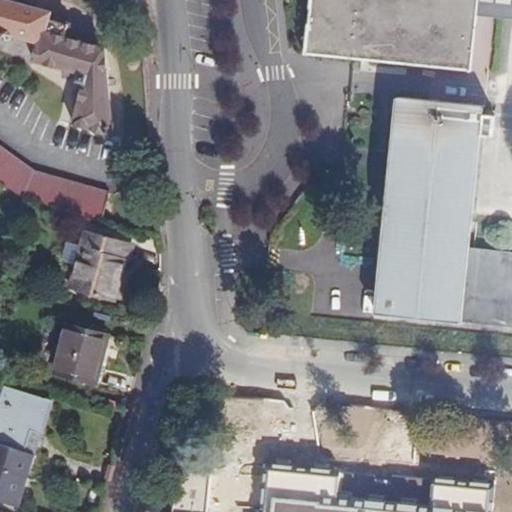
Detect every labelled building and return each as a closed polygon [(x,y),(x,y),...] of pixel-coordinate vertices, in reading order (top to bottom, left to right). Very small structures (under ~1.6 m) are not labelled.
[(479,0),(313,0),(308,59),(350,63),(470,75),(478,11),(479,0)] [(485,12),(511,14),(511,0),(479,0),(478,11),(485,12)] [(0,1),(0,32),(39,45),(33,64),(87,80),(72,125),(116,140),(108,52),(60,37),(53,35),(55,24),(48,22),(51,17),(0,1)] [(63,27),(55,24),(53,35),(60,37),(63,27)] [(486,109),(401,100),(377,318),(462,327),(470,248),(475,205),(483,137),(496,138),(498,118),(488,117),(488,118),(485,118),(486,109)] [(0,184),(23,202),(98,222),(107,196),(32,175),(0,150),(0,184)] [(131,264),(136,246),(91,235),(74,292),(116,303),(128,263),(131,264)] [(511,252),(470,248),(462,327),(511,332),(511,252)] [(104,358),(109,339),(71,328),(58,376),(99,386),(107,359),(104,358)] [(53,403),(9,389),(0,417),(0,501),(21,508),(37,458),(25,454),(32,429),(44,432),(53,403)] [(44,432),(32,429),(25,454),(37,458),(44,432)] [(491,511),(494,486),(432,479),(429,508),(336,498),(339,470),(264,462),(258,511),(491,511)] [(203,511),(204,501),(169,499),(168,511),(203,511)]
